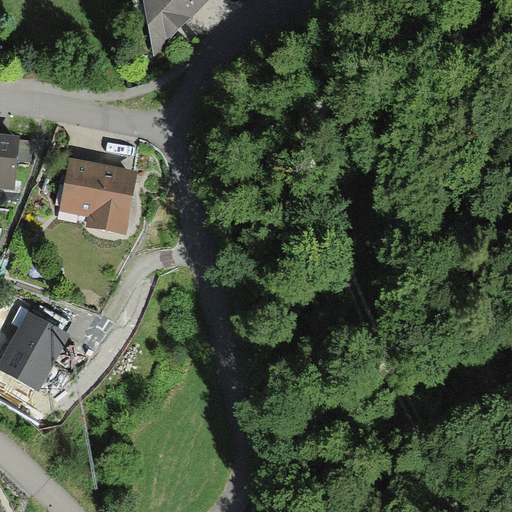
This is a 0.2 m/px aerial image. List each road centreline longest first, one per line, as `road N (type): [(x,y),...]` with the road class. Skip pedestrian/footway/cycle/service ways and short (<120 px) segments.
road 1 (track): [(465,511),(364,324),(302,154),(312,114),(357,68),(511,24)]
road 2 (residential): [(176,131),(248,433),(245,473),(226,511)]
road 3 (track): [(334,511),(321,332),(298,217),(304,176)]
road 4 (residential): [(313,0),(273,12),(221,48),(176,131)]
road 5 (residential): [(0,97),(176,131)]
